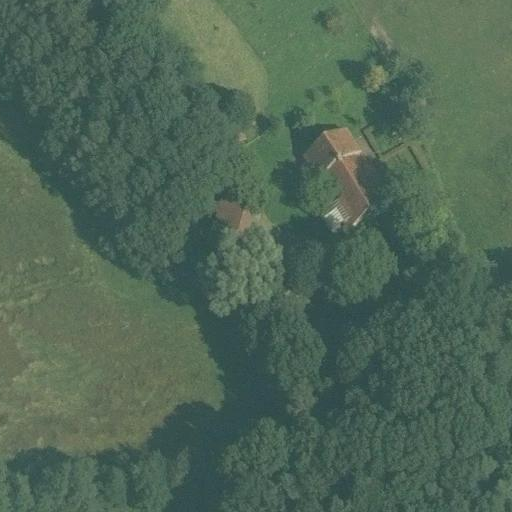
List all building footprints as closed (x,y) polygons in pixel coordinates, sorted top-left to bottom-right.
[(210,167),(249,141),(229,112),(190,137),(210,167)] [(304,161),(319,184),(362,157),(347,134),(304,161)] [(362,157),(319,184),(349,231),(392,204),(362,157)] [(246,208),(215,200),(201,250),(233,259),(246,208)] [(262,321),(298,307),(290,286),(254,299),(262,321)]
